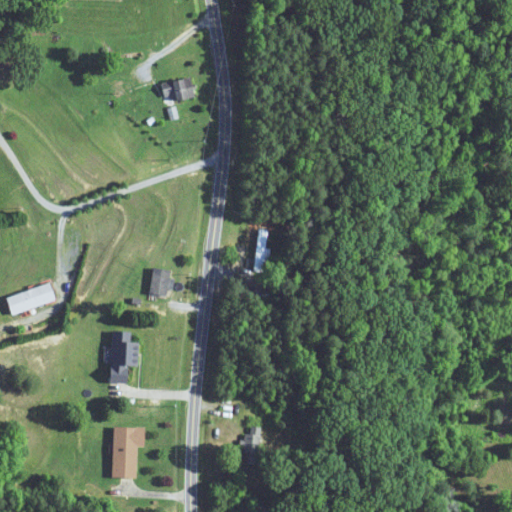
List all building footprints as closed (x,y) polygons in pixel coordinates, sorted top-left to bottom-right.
[(164,102),(194,97),(190,78),(161,83),(164,102)] [(269,230),(259,229),(253,271),(262,272),(269,230)] [(149,294),(169,297),(173,271),(153,268),(149,294)] [(11,315),(56,301),(51,284),(6,297),(11,315)] [(139,343),(131,342),(132,332),(112,331),(109,382),(125,383),(126,367),(137,368),(139,343)] [(145,428),(113,427),(112,478),(137,479),(137,446),(144,446),(145,428)] [(246,465),(260,465),(260,428),(246,428),(246,465)]
